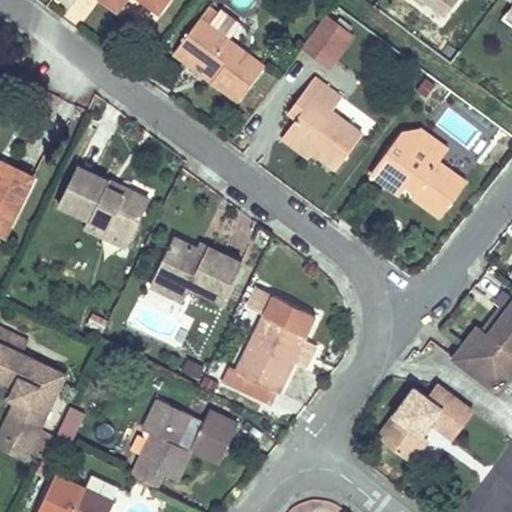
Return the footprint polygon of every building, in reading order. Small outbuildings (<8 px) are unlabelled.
[(105,0),(116,8),(122,0),(151,0),(159,6),(163,0),(105,0)] [(128,0),(125,7),(155,24),(161,13),(137,0),(128,0)] [(404,0),(404,1),(423,16),(427,10),(445,25),(462,0),(404,0)] [(208,2),(173,48),(238,98),(263,65),(207,22),(217,9),(208,2)] [(511,7),(501,23),(511,31),(511,7)] [(332,68),(357,32),(327,11),(302,46),(332,68)] [(286,128),(314,150),(336,167),(361,133),(331,109),(341,95),(314,75),(302,90),(310,96),(296,115),(286,128)] [(296,115),(310,96),(302,90),(287,108),(296,115)] [(399,132),(370,170),(384,181),(392,173),(406,183),(413,180),(420,186),(413,194),(439,214),(466,179),(439,159),(442,153),(425,141),(423,127),(399,132)] [(448,146),(423,127),(425,141),(442,153),(448,146)] [(314,150),(286,128),(279,137),(307,159),(314,150)] [(0,222),(8,226),(33,176),(4,163),(0,172),(0,183),(1,184),(0,185),(0,222)] [(79,163),(60,201),(103,222),(132,236),(148,202),(115,187),(114,189),(107,187),(111,178),(79,163)] [(392,173),(384,181),(399,193),(406,183),(392,173)] [(151,197),(111,178),(107,187),(114,189),(115,187),(148,202),(151,197)] [(0,222),(0,232),(4,234),(8,226),(0,222)] [(132,236),(103,222),(99,231),(128,245),(132,236)] [(174,234),(156,273),(188,289),(191,284),(224,300),(244,260),(209,244),(204,253),(197,250),(199,246),(174,234)] [(199,246),(197,250),(204,253),(209,244),(202,240),(199,246)] [(188,289),(156,273),(151,282),(183,298),(188,289)] [(479,324),(455,357),(489,383),(498,371),(508,378),(511,373),(511,293),(505,289),(496,301),(501,305),(507,309),(489,331),(483,327),(479,324)] [(235,370),(278,390),(316,314),(272,292),(235,370)] [(507,309),(501,305),(483,327),(489,331),(507,309)] [(43,455),(52,436),(39,429),(66,373),(23,352),(29,338),(0,325),(0,377),(16,385),(12,397),(16,399),(0,434),(30,448),(43,455)] [(498,371),(489,383),(499,390),(508,378),(498,371)] [(415,387),(379,435),(405,454),(422,432),(431,419),(437,424),(448,410),(465,422),(474,410),(436,383),(427,395),(415,387)] [(152,430),(131,474),(157,487),(165,472),(177,477),(192,450),(184,446),(179,444),(194,414),(159,397),(145,427),(152,430)] [(74,440),(85,409),(68,403),(57,434),(74,440)] [(448,410),(437,424),(453,436),(465,422),(448,410)] [(199,417),(194,414),(179,444),(184,446),(199,417)] [(422,432),(405,454),(412,459),(428,437),(422,432)] [(30,448),(0,434),(0,446),(26,458),(30,448)] [(107,511),(114,500),(56,472),(36,511),(107,511)]
